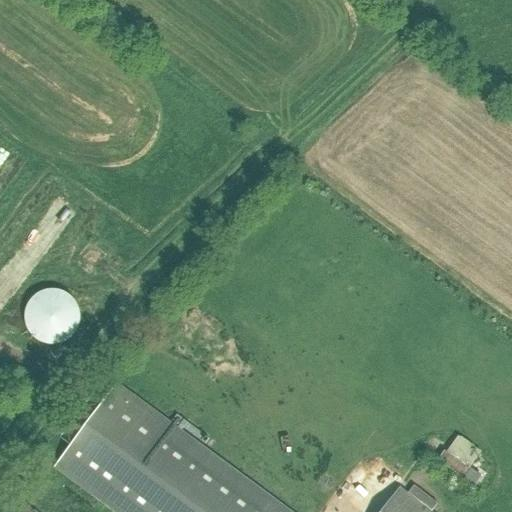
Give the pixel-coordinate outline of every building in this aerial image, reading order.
[(11,303),(25,284),(17,278),(3,297),(11,303)] [(54,291),(50,291),(45,291),(40,293),(37,295),(34,297),(31,299),(29,303),(27,305),(26,308),(25,312),(24,315),(24,319),(24,322),(25,325),(26,328),(27,331),(30,335),(33,339),(36,341),(42,344),(47,345),(50,346),(53,346),(59,345),(62,344),(66,342),(70,339),(73,335),(76,331),(78,325),(79,319),(79,314),(78,309),(76,305),(72,300),(69,296),(67,295),(64,293),(58,291),(54,291)] [(290,511),(119,386),(59,468),(118,511),(290,511)] [(345,500),(366,511),(374,511),(396,476),(369,460),(345,500)] [(429,511),(399,488),(380,511),(429,511)]
